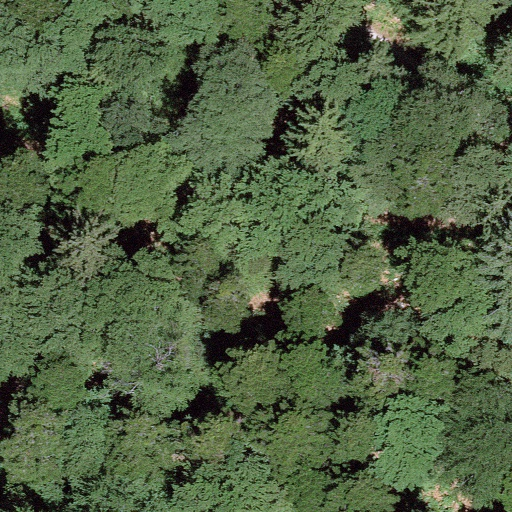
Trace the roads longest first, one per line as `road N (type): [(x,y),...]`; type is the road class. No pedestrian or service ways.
road 1 (track): [(0,140),(315,202),(511,207)]
road 2 (track): [(511,137),(437,106),(278,0)]
